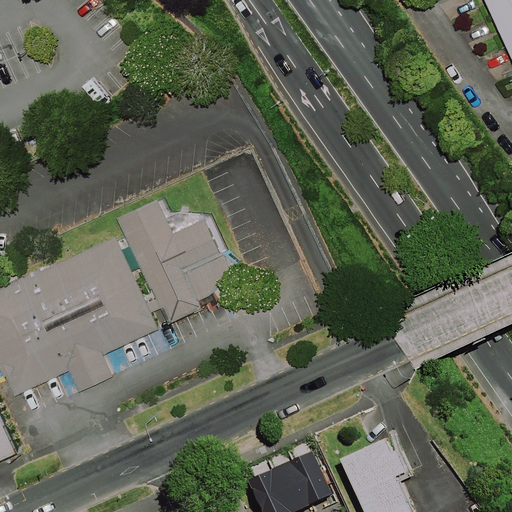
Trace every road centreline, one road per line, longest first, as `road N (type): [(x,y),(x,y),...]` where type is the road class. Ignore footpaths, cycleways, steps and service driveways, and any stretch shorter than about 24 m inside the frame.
road 1 (primary): [(511,386),(250,0)]
road 2 (tertiary): [(165,446),(511,287)]
road 3 (primary): [(351,58),(403,118),(511,279)]
road 4 (tertiary): [(15,511),(165,446)]
